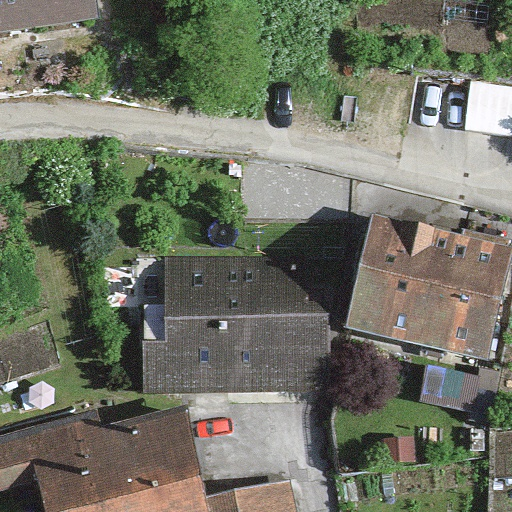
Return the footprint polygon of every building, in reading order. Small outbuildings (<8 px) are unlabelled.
[(0,0),(0,52),(114,42),(110,0),(0,0)] [(511,128),(511,83),(475,83),(474,127),(511,128)] [(511,273),(511,254),(377,224),(350,341),(489,373),(511,273)] [(282,265),(166,264),(166,332),(141,332),(141,399),(333,400),(333,326),(282,265)] [(94,424),(0,447),(0,493),(38,484),(45,511),(205,511),(204,508),(183,424),(99,445),(94,424)] [(300,511),(297,490),(204,508),(205,511),(300,511)]
